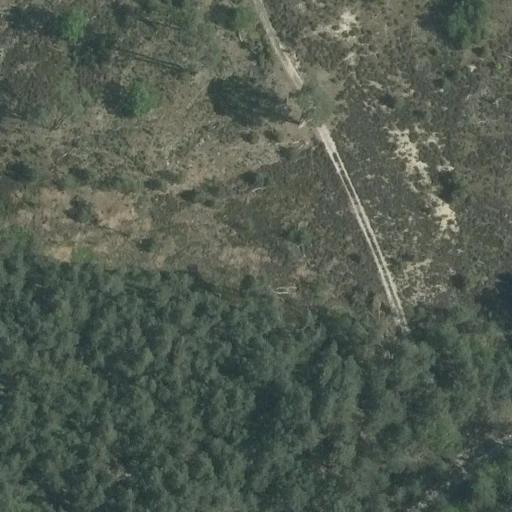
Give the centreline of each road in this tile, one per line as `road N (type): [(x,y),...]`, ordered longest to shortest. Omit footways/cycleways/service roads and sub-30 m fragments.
road 1 (track): [(474,466),(251,0)]
road 2 (track): [(511,441),(410,511)]
